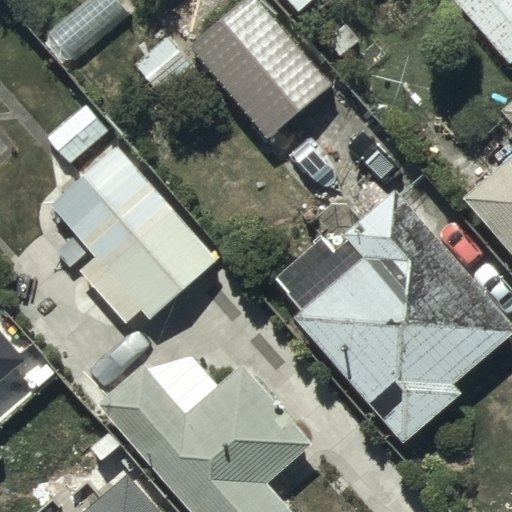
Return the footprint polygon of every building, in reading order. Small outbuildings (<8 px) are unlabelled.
[(74,62),(130,12),(119,0),(83,0),(47,32),(74,62)] [(258,0),(244,0),(186,49),(268,145),(334,89),(258,0)] [(311,0),(289,0),(299,11),(311,0)] [(511,0),(457,0),(453,4),(509,67),(511,64),(511,0)] [(362,39),(348,22),(328,38),(343,55),(362,39)] [(167,37),(133,65),(160,98),(194,70),(167,37)] [(110,132),(86,104),(47,137),(71,165),(110,132)] [(511,125),(511,161),(465,201),(511,256),(511,105),(502,114),(511,125)] [(43,201),(94,259),(62,287),(101,331),(118,316),(127,326),(141,314),(150,324),(219,263),(112,141),(43,201)] [(295,322),(403,446),(461,396),(454,387),(511,336),(511,332),(394,197),(344,240),(347,243),(335,254),(323,241),(274,284),(302,316),(295,322)] [(0,382),(24,362),(0,334),(0,382)] [(146,367),(99,412),(186,511),(293,511),(268,484),(311,446),(242,367),(217,389),(192,360),(150,372),(146,367)] [(157,511),(129,480),(106,500),(93,485),(61,511),(157,511)]
